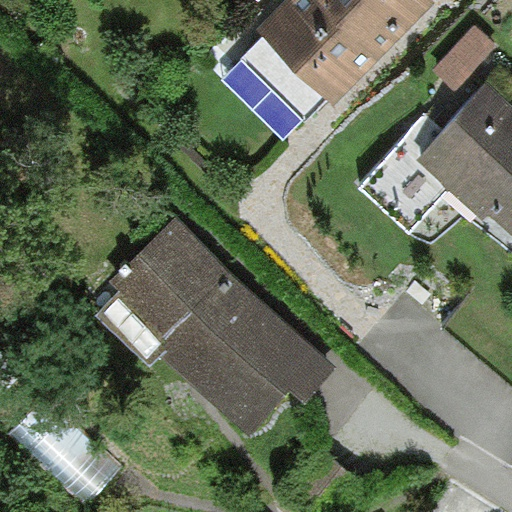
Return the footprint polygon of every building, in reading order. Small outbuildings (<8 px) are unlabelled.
[(267,0),(340,73),(413,0),(267,0)] [(498,26),(479,7),(439,46),(458,65),(498,26)] [(511,70),(495,55),(427,127),(486,183),(494,174),(511,190),(511,70)] [(175,206),(109,271),(120,282),(98,304),(150,354),(164,339),(250,422),(295,376),(309,390),(337,361),(232,263),(175,206)] [(331,425),(300,460),(335,490),(365,455),(331,425)] [(277,511),(261,498),(249,511),(277,511)]
